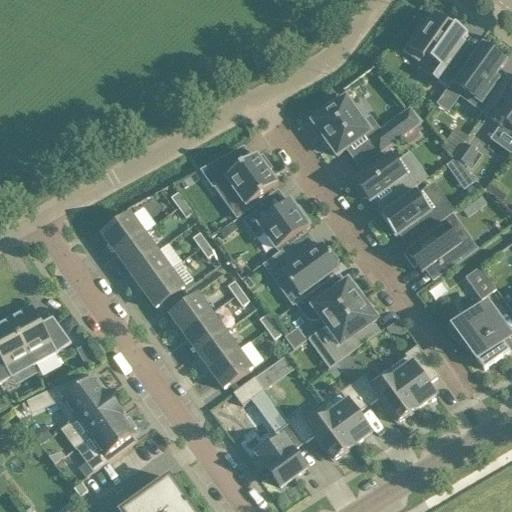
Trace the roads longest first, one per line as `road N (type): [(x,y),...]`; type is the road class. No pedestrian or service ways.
road 1 (residential): [(470,394),(258,95)]
road 2 (residential): [(247,511),(35,219)]
road 3 (residential): [(35,219),(258,95)]
road 4 (tertiary): [(360,511),(500,430)]
road 5 (residential): [(258,95),(326,58),(378,0)]
